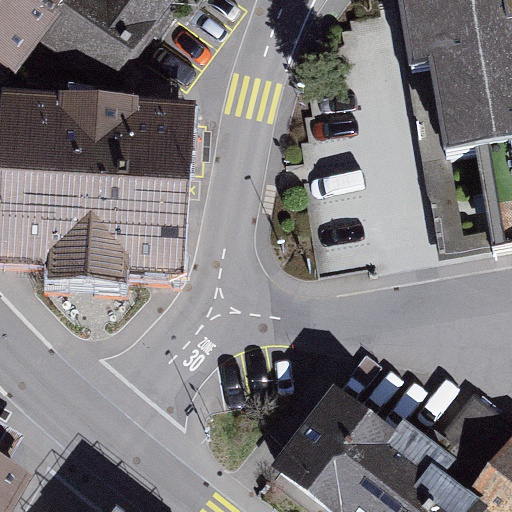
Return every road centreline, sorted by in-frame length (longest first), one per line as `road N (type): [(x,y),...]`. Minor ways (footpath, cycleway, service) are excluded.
road 1 (residential): [(219,303),(252,108),(289,0)]
road 2 (residential): [(219,303),(360,325),(511,293)]
road 3 (residential): [(109,441),(219,303)]
road 4 (tertiary): [(109,441),(0,334)]
